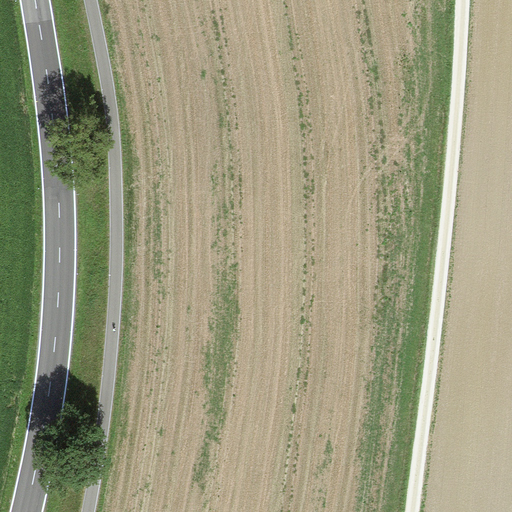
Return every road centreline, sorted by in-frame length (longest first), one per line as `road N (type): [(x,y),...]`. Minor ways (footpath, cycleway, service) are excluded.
road 1 (secondary): [(27,511),(60,278),(60,185),(35,0)]
road 2 (track): [(413,511),(453,216),(465,0)]
road 3 (track): [(89,511),(117,286),(118,198),(100,0)]
